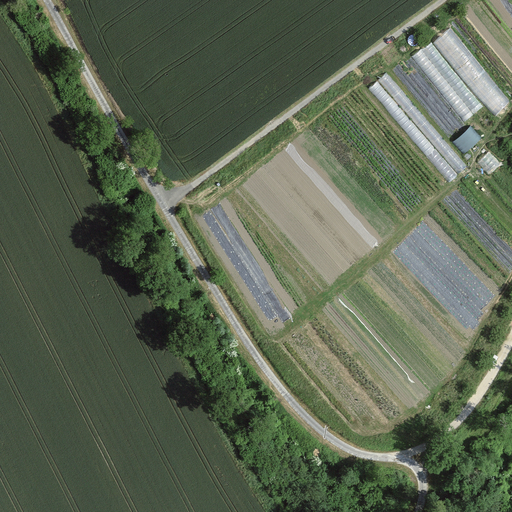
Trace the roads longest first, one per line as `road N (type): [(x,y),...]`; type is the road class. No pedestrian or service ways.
road 1 (track): [(47,0),(161,203),(274,380),(342,445),(412,462),(423,483),(418,511)]
road 2 (track): [(161,203),(444,0)]
road 3 (track): [(396,458),(452,427),(511,336)]
